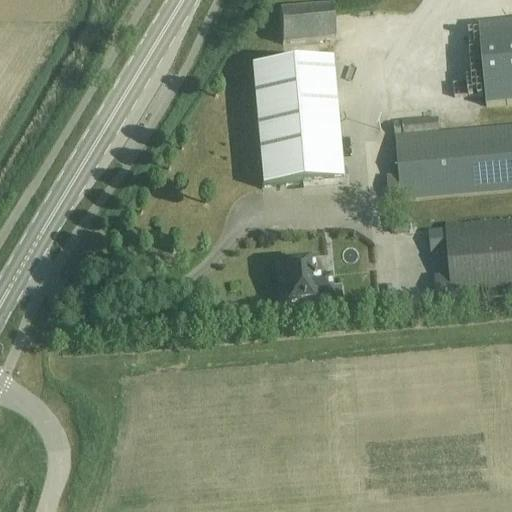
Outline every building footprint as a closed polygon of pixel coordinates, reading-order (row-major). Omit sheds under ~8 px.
[(282,47),(302,45),(335,42),(332,10),(280,15),(282,47)] [(511,25),(479,28),(486,108),(511,105),(511,25)] [(332,63),(251,70),(262,191),(343,184),(332,63)] [(448,119),(438,120),(439,132),(449,131),(448,119)] [(511,129),(396,140),(400,177),(388,178),(390,202),(511,191),(511,129)] [(511,222),(446,228),(446,233),(438,234),(439,249),(448,248),(450,276),(435,278),(437,306),(511,298),(511,222)] [(406,270),(425,266),(423,256),(404,259),(406,270)] [(281,270),(278,273),(279,280),(282,282),(284,305),(286,305),(315,302),(316,311),(333,310),(330,279),(326,280),(324,265),(324,262),(281,266),(281,270)]
